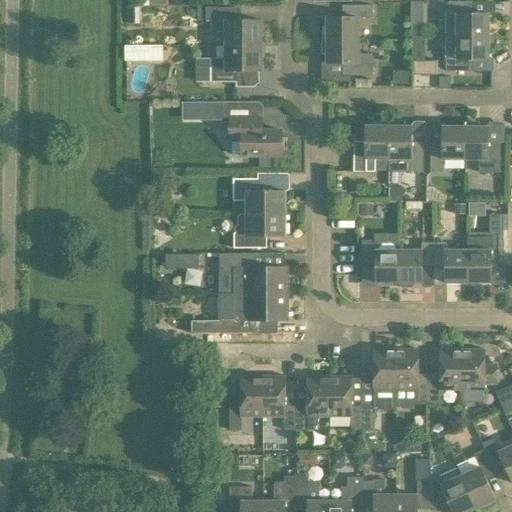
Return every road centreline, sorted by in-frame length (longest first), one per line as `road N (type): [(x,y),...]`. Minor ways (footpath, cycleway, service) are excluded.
road 1 (residential): [(328,308),(317,291),(319,103),(301,104),(285,86),(288,14),(296,0)]
road 2 (residential): [(511,317),(328,308)]
road 3 (residential): [(333,98),(511,97)]
road 4 (residential): [(217,349),(327,346),(328,308)]
